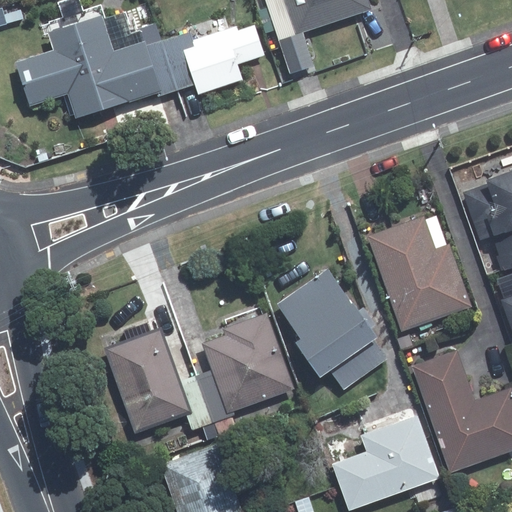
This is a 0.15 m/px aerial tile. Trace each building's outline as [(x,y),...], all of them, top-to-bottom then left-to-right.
[(260,0),(274,39),(367,8),(364,0),(260,0)] [(253,4),(257,16),(264,14),(259,2),(253,4)] [(68,24),(43,32),(48,49),(10,61),(25,105),(62,93),(70,118),(154,91),(155,95),(173,88),(157,42),(151,23),(133,29),(137,41),(126,45),(121,30),(102,35),(95,15),(87,18),(68,24)] [(157,42),(173,88),(191,83),(195,94),(237,80),(232,64),(260,54),(250,25),(234,30),(233,26),(189,41),(186,32),(157,42)] [(511,171),(480,181),(481,185),(462,192),(476,236),(488,232),(500,267),(511,263),(511,171)] [(266,210),(240,220),(245,234),(271,225),(266,210)] [(421,216),(365,235),(398,331),(468,306),(447,245),(431,250),(421,216)] [(322,263),(271,299),(292,327),(286,332),(312,367),(321,360),(340,385),(383,354),(364,329),(368,326),(322,263)] [(511,295),(500,300),(511,337),(511,295)] [(236,323),(220,328),(222,334),(200,342),(209,369),(196,374),(212,422),(213,422),(232,416),(230,410),(290,389),(264,313),(257,316),(236,323)] [(124,340),(101,348),(131,432),(183,415),(188,431),(212,423),(195,374),(175,381),(157,329),(146,332),(144,323),(121,332),(124,340)] [(406,336),(395,340),(399,349),(410,345),(406,336)] [(452,349),(407,365),(445,471),(511,447),(511,402),(507,388),(470,401),(452,349)] [(431,474),(435,472),(412,409),(355,430),(361,445),(327,458),(344,505),(407,482),(410,491),(434,482),(431,474)] [(232,416),(213,422),(217,436),(237,429),(232,416)] [(286,420),(274,428),(282,440),(294,432),(286,420)] [(200,428),(184,434),(189,446),(205,440),(200,428)] [(238,511),(213,438),(156,459),(174,511),(238,511)] [(310,511),(305,494),(293,497),(296,511),(310,511)] [(453,505),(455,511),(469,511),(465,497),(452,501),(453,505)]
